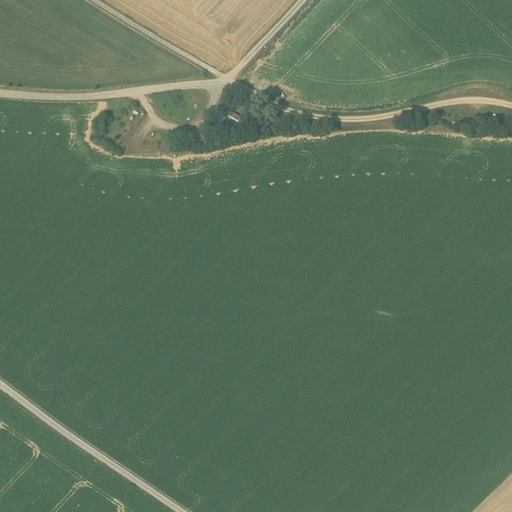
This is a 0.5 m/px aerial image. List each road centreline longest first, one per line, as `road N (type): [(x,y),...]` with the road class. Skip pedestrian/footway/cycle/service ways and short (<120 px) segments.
road 1 (track): [(511,110),(466,102),(376,125),(282,116),(95,0)]
road 2 (track): [(302,0),(228,82),(60,102),(0,99)]
road 3 (track): [(0,412),(124,511)]
